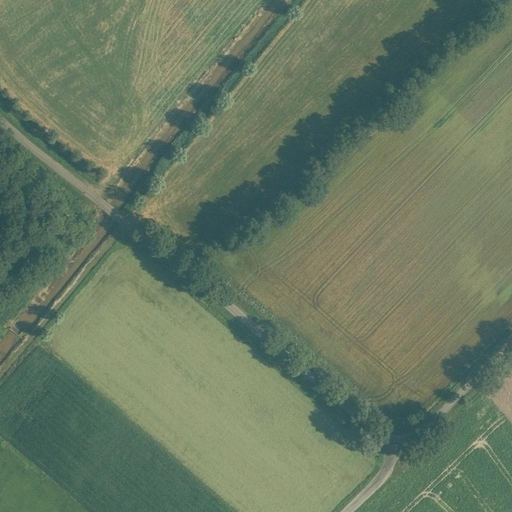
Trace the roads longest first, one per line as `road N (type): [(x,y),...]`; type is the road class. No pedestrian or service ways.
road 1 (unclassified): [(0,117),(374,431),(398,440)]
road 2 (track): [(0,372),(125,221)]
road 3 (unclassified): [(398,440),(421,432),(511,340)]
